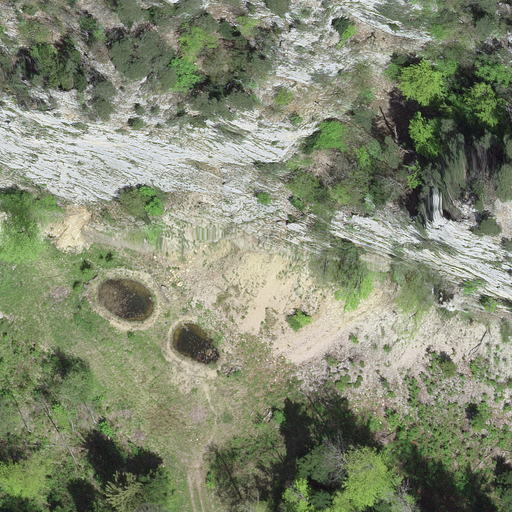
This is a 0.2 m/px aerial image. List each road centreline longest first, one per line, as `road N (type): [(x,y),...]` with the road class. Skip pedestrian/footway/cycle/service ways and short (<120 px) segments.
road 1 (track): [(200,511),(191,485),(257,391),(257,355),(188,296)]
road 2 (track): [(191,485),(144,403),(79,337),(64,310)]
road 3 (track): [(210,511),(248,473),(344,433)]
